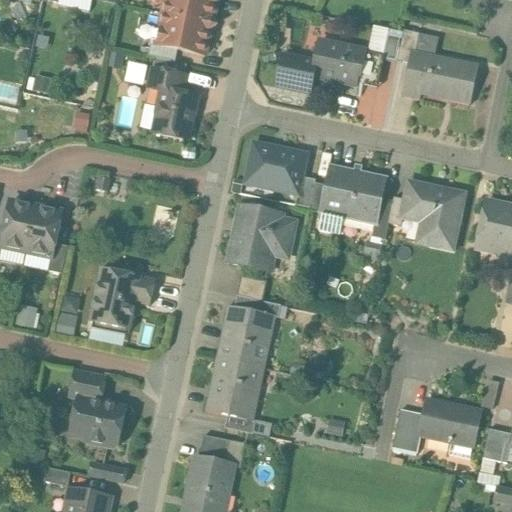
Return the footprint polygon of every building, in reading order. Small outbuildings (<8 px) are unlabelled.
[(165,0),(156,46),(155,47),(177,51),(204,57),(210,31),(210,30),(215,27),(212,22),(212,21),(216,0),(165,0)] [(421,37),(403,34),(398,56),(412,59),(416,59),(417,54),(421,37)] [(400,39),(388,36),(383,58),(383,59),(395,62),(400,39)] [(364,52),(319,43),(315,65),(283,58),(277,87),(309,94),(313,78),(357,88),(364,54),(364,52)] [(177,51),(155,47),(156,46),(150,45),(147,58),(174,64),(177,51)] [(383,58),(364,54),(358,86),(377,90),(383,59),(383,58)] [(480,67),(417,54),(416,59),(412,59),(411,64),(409,64),(402,98),(417,101),(418,97),(472,108),(480,67)] [(128,61),(124,81),(144,85),(148,65),(128,61)] [(184,78),(153,71),(149,90),(162,93),(162,92),(180,95),(184,78)] [(45,91),(49,80),(36,75),(32,86),(45,91)] [(180,95),(162,92),(162,93),(153,134),(187,142),(196,99),(180,95)] [(298,196),(301,196),(305,177),(309,155),(253,143),(244,183),(298,196)] [(385,180),(331,168),(326,187),(321,215),(322,215),(318,232),(340,237),(344,215),(375,221),(374,226),(375,227),(376,227),(381,199),(385,180)] [(296,204),(310,206),(315,185),(316,179),(305,177),(301,196),(298,196),(296,204)] [(464,196),(408,184),(405,201),(401,219),(404,219),(431,225),(427,243),(419,241),(419,244),(453,251),(464,196)] [(326,187),(315,185),(310,206),(309,212),(321,215),(326,187)] [(381,199),(376,227),(375,227),(373,238),(385,240),(388,224),(393,202),(381,199)] [(405,201),(394,199),(393,202),(388,224),(402,227),(404,219),(401,219),(405,201)] [(511,206),(487,201),(476,252),(511,259),(511,206)] [(35,209),(10,203),(3,234),(0,248),(1,248),(26,253),(35,209)] [(282,217),(241,208),(229,263),(270,272),(274,255),(287,258),(295,224),(281,221),(282,217)] [(61,214),(35,209),(26,253),(50,259),(51,259),(54,245),(61,214)] [(67,248),(54,245),(51,259),(50,259),(47,272),(61,275),(67,248)] [(133,278),(100,271),(89,324),(131,332),(136,305),(127,303),(133,278)] [(155,282),(133,278),(127,303),(136,305),(150,308),(155,282)] [(267,284),(241,278),(237,298),(263,303),(267,284)] [(263,303),(237,298),(234,309),(272,318),(272,319),(279,320),(282,307),(263,303)] [(36,325),(36,306),(19,306),(19,325),(36,325)] [(234,309),(228,308),(217,361),(221,362),(261,370),(272,319),(272,318),(234,309)] [(93,328),(91,339),(123,345),(125,335),(93,328)] [(261,370),(221,362),(213,398),(209,397),(205,413),(228,417),(250,422),(250,421),(261,370)] [(105,379),(74,373),(69,398),(77,400),(77,399),(100,404),(105,379)] [(484,386),(480,407),(492,409),(496,389),(484,386)] [(100,404),(77,399),(77,400),(70,433),(81,436),(87,444),(113,449),(118,446),(126,409),(100,404)] [(482,413),(428,401),(424,416),(420,437),(421,437),(474,448),(482,413)] [(424,416),(401,411),(393,450),(418,455),(421,437),(420,437),(424,416)] [(257,422),(250,421),(250,422),(228,417),(225,429),(254,436),(257,422)] [(257,422),(254,436),(268,438),(271,425),(257,422)] [(511,440),(511,435),(490,430),(483,460),(507,465),(511,448),(511,440)] [(231,443),(205,437),(200,460),(226,466),(231,443)] [(200,460),(196,459),(184,511),(224,511),(234,468),(226,466),(200,460)] [(126,472),(102,467),(100,479),(123,484),(126,472)] [(70,474),(45,469),(42,482),(68,488),(70,474)] [(511,491),(498,489),(495,503),(511,506),(511,491)] [(106,511),(109,500),(71,493),(67,511),(106,511)]
